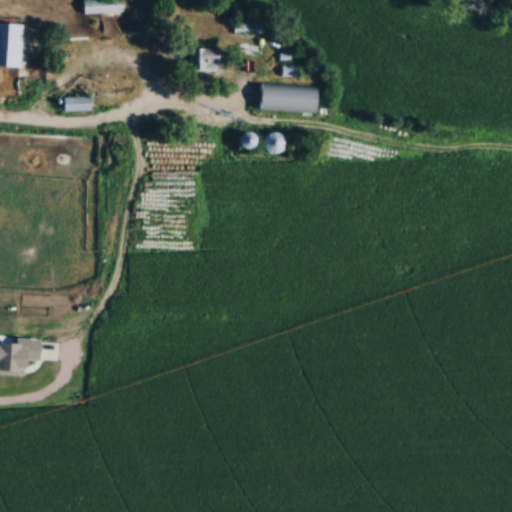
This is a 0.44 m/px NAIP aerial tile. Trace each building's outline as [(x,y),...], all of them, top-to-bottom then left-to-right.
[(119,0),(79,0),(80,15),(119,15),(119,0)] [(259,33),(259,21),(230,21),(230,33),(259,33)] [(20,22),(0,22),(0,65),(20,66),(20,22)] [(186,70),(218,70),(218,47),(186,47),(186,70)] [(293,66),(278,66),(278,76),(293,76),(293,66)] [(312,113),(314,85),(254,82),(253,110),(312,113)] [(88,96),(61,96),(61,110),(88,110),(88,96)]
